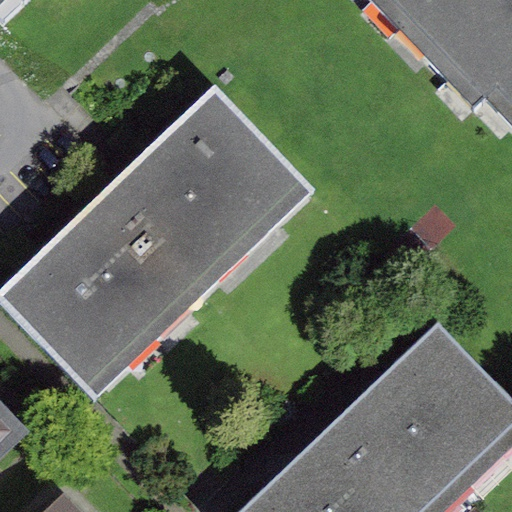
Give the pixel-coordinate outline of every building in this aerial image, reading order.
[(368,0),(396,28),(425,0),(368,0)] [(490,94),(511,73),(511,0),(425,0),(396,28),(472,111),(490,94)] [(511,73),(490,94),(511,117),(511,73)] [(223,104),(115,207),(211,306),(318,203),(223,104)] [(115,207),(8,310),(103,409),(211,306),(115,207)] [(511,410),(445,340),(338,441),(405,511),(453,511),(511,456),(511,410)] [(0,420),(0,449),(15,436),(0,420)] [(405,511),(338,441),(262,511),(405,511)]
